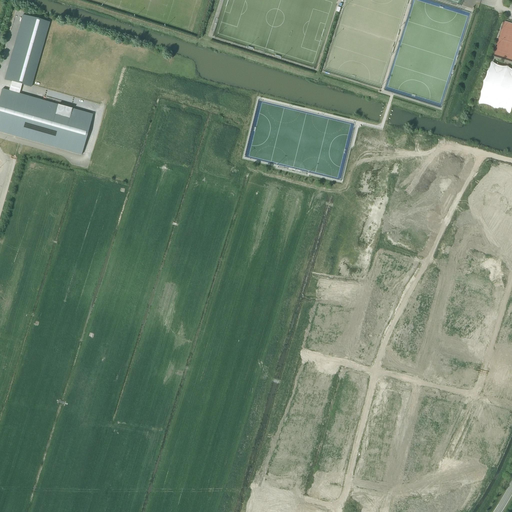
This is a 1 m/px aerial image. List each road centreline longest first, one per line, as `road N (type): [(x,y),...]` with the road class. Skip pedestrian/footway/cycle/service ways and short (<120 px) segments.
road 1 (residential): [(375,371),(481,155)]
road 2 (unknown): [(0,84),(90,105),(97,119),(81,159),(0,138)]
road 3 (residential): [(317,502),(341,508),(375,371)]
road 4 (residential): [(511,279),(475,396)]
